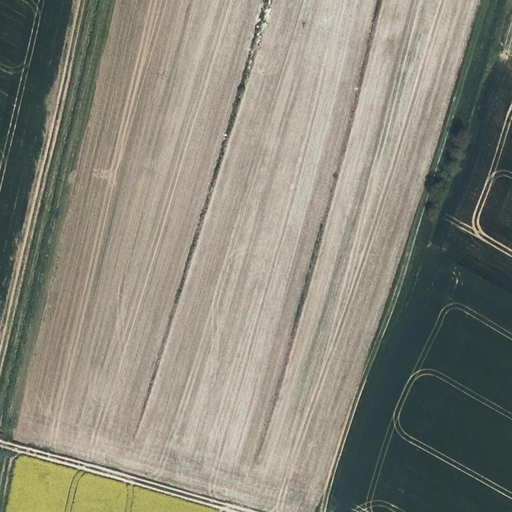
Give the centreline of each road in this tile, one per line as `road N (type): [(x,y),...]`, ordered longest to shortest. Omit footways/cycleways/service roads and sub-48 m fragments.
road 1 (track): [(481,0),(325,511)]
road 2 (track): [(86,0),(0,358)]
road 3 (track): [(261,511),(0,444)]
